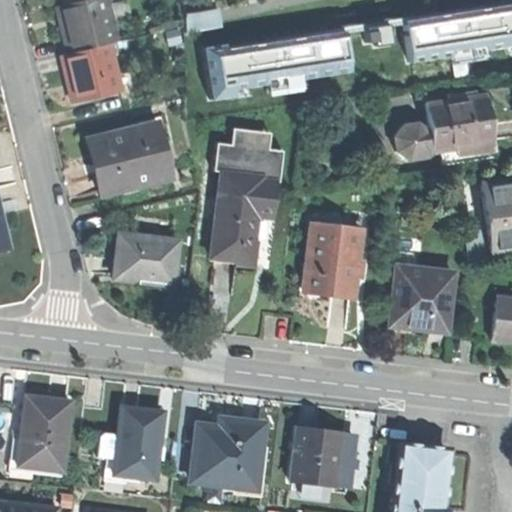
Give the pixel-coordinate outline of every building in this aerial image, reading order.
[(67,35),(71,52),(109,43),(116,41),(109,9),(105,10),(102,0),(78,0),(71,2),(64,3),(67,19),(59,21),(61,29),(63,36),(67,35)] [(511,0),(511,3),(511,4),(401,22),(407,63),(449,56),(451,64),(486,58),(485,50),(502,48),(503,54),(511,52),(511,0)] [(189,7),(192,27),(212,23),(209,3),(189,7)] [(374,46),(389,44),(386,25),(362,29),(364,43),(373,41),(374,46)] [(223,45),(199,48),(208,101),(232,97),(233,98),(249,96),(248,88),(265,85),(266,93),(302,88),(301,79),(349,72),(342,31),(224,50),(223,45)] [(80,98),(117,90),(114,75),(117,74),(109,43),(71,52),(63,54),(66,67),(64,68),(66,75),(67,83),(76,81),(80,98)] [(432,132),(436,153),(459,149),(495,143),(491,121),(487,97),(428,106),(432,132)] [(101,194),(169,178),(155,122),(88,139),(95,167),(101,194)] [(432,157),(436,153),(432,132),(428,133),(419,125),(405,127),(397,139),(399,151),(410,161),(432,157)] [(219,172),(219,174),(259,178),(259,181),(273,183),(277,183),(281,151),(267,149),(269,133),(231,129),(230,145),(216,143),(213,171),(219,172)] [(497,156),(495,143),(459,149),(461,162),(497,156)] [(228,260),(249,263),(254,216),(269,218),(273,183),(259,181),(259,178),(219,174),(210,258),(228,260)] [(511,181),(479,188),(490,253),(511,249),(511,181)] [(324,298),(351,301),(358,230),(309,225),(302,296),(324,298)] [(143,282),(170,286),(175,242),(119,235),(114,279),(143,282)] [(415,330),(446,333),(451,272),(394,267),(388,328),(415,330)] [(511,300),(493,299),(490,342),(511,343),(511,300)] [(20,443),(18,466),(61,471),(68,403),(46,400),(25,398),(20,443)] [(140,410),(121,408),(117,435),(115,458),(113,474),(155,479),(163,412),(140,410)] [(197,425),(191,480),(256,487),(263,423),(236,420),(235,430),(219,428),(197,425)] [(288,481),(331,486),(337,434),(316,432),(294,430),(288,481)] [(97,456),(115,458),(117,435),(100,433),(97,456)] [(343,433),(336,481),(348,483),(355,434),(343,433)] [(9,465),(18,466),(20,443),(11,443),(9,465)] [(389,511),(442,511),(443,510),(437,509),(443,452),(421,450),(397,447),(389,511)] [(0,501),(0,511),(58,511),(59,508),(0,501)]
